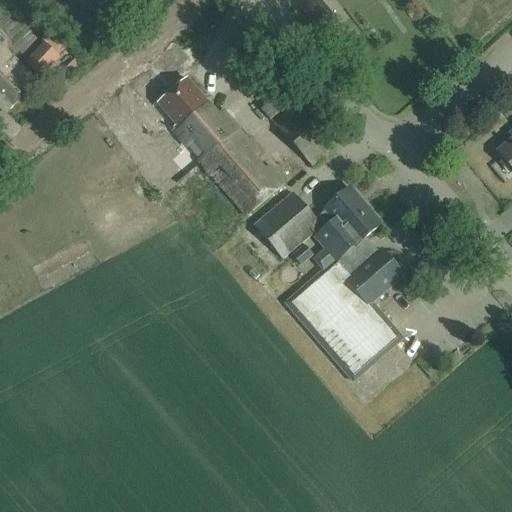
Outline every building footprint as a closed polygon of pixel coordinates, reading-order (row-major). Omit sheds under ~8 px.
[(323,34),(337,23),(323,6),(318,0),(311,0),(302,7),(309,17),(323,34)] [(40,78),(59,58),(44,44),(25,64),(40,78)] [(0,107),(7,114),(34,85),(10,63),(4,68),(0,64),(0,107)] [(270,121),(303,92),(280,65),(254,87),(269,105),(262,111),(270,121)] [(187,80),(158,105),(176,126),(172,130),(187,148),(195,142),(206,156),(199,162),(200,163),(238,131),(222,113),(220,114),(217,116),(217,115),(212,119),(205,110),(209,106),(187,80)] [(313,168),(334,150),(312,125),(322,117),(306,99),(275,125),(313,168)] [(511,170),(511,141),(498,154),(503,160),(511,170)] [(378,254),(368,242),(366,239),(381,226),(349,189),(325,210),(328,213),(322,218),(370,274),(388,259),(381,251),(378,254)] [(316,233),(321,228),(317,223),(292,195),(254,227),(283,261),(316,233)] [(322,273),(284,304),(351,383),(401,340),(371,304),(404,277),(388,259),(370,274),(322,218),(317,223),(321,228),(316,233),(319,236),(315,239),(324,250),(312,260),(322,273)] [(300,267),(314,256),(305,246),(292,257),(300,267)]
